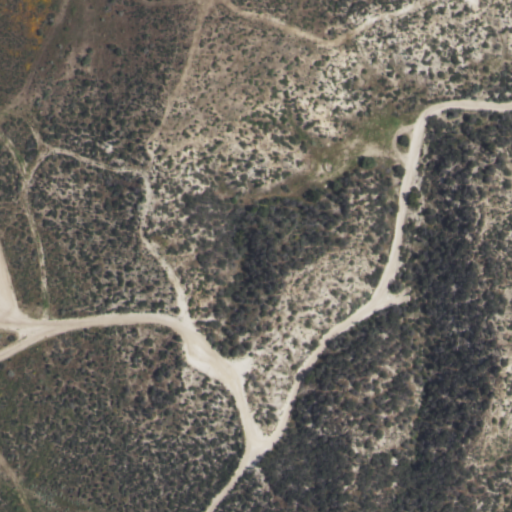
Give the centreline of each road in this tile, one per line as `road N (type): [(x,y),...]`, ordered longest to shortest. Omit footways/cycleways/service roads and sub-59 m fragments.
road 1 (track): [(208,511),(270,438),(309,361),(377,293),(425,116),(511,104)]
road 2 (track): [(0,324),(44,328),(141,316),(184,329),(215,361),(257,454)]
road 3 (track): [(31,176),(44,328),(0,355)]
road 4 (track): [(64,0),(25,88),(0,112)]
